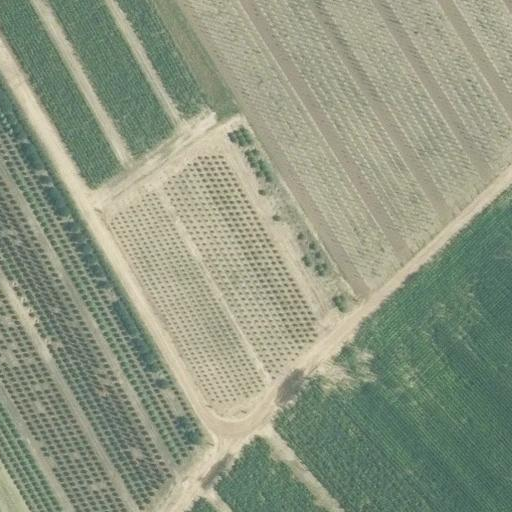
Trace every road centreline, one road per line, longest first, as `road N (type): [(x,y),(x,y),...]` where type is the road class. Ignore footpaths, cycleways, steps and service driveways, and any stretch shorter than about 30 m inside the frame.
road 1 (track): [(183,511),(260,417),(511,173)]
road 2 (track): [(247,431),(161,315),(0,41)]
